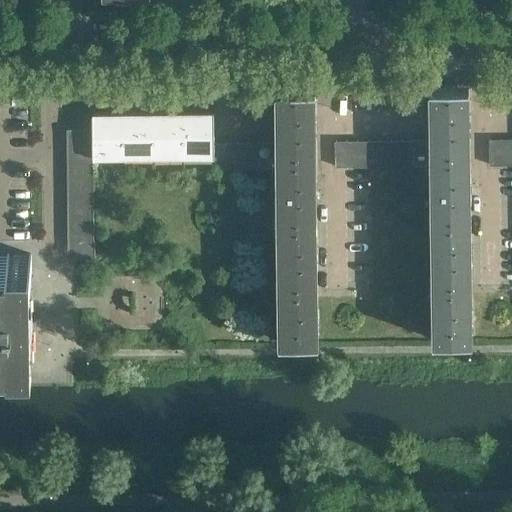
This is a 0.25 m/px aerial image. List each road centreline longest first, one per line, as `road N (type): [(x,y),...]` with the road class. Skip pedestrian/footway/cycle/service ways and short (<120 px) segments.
road 1 (unclassified): [(52,242),(54,43)]
road 2 (tertiary): [(224,41),(54,43)]
road 3 (residential): [(326,119),(336,282)]
road 4 (residential): [(478,121),(478,172),(490,182),(491,278)]
road 5 (tertiary): [(476,39),(325,40)]
road 6 (residential): [(224,41),(227,124),(265,124)]
